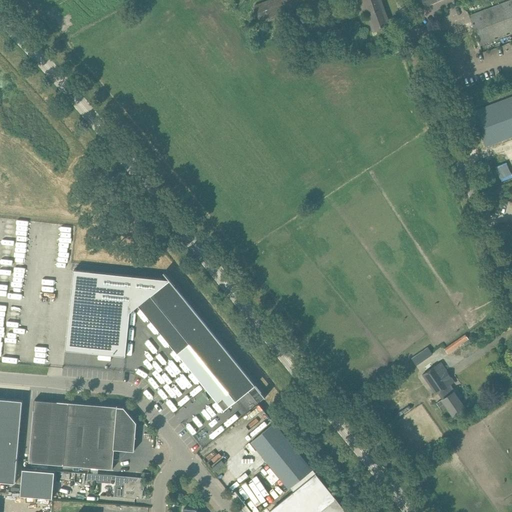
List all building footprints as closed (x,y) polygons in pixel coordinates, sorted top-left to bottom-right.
[(270,0),(254,6),(261,24),(323,0),(270,0)] [(373,32),(381,30),(391,26),(381,0),(359,0),(365,15),(367,15),(373,32)] [(511,0),(510,0),(478,11),(469,15),(480,45),(511,33),(511,0)] [(349,33),(354,50),(366,46),(360,29),(349,33)] [(511,96),(472,112),(474,117),(477,126),(479,125),(482,132),(480,133),(485,145),(485,147),(511,137),(511,96)] [(74,271),(66,351),(126,357),(130,312),(138,306),(224,411),(248,391),(252,397),(264,398),(169,281),(74,271)] [(468,339),(465,335),(465,334),(444,349),(447,354),(468,339)] [(433,355),(429,349),(428,347),(411,358),(416,366),(433,355)] [(449,396),(442,400),(437,403),(442,411),(447,408),(453,415),(464,408),(459,400),(462,397),(457,390),(455,391),(450,385),(454,382),(441,362),(422,375),(436,395),(444,389),(449,396)] [(23,401),(0,398),(0,481),(15,483),(23,401)] [(29,462),(113,469),(114,449),(134,451),(137,422),(124,407),(34,400),(29,462)] [(290,488),(291,488),(313,470),(313,469),(304,458),(275,423),(272,425),(251,442),(289,489),(290,488)] [(23,469),(21,496),(53,498),(55,472),(23,469)] [(294,492),(269,511),(317,511),(335,497),(313,470),(291,488),(294,492)] [(115,476),(114,497),(123,497),(142,499),(143,490),(141,490),(142,478),(125,476),(115,476)] [(347,511),(335,497),(317,511),(347,511)]
